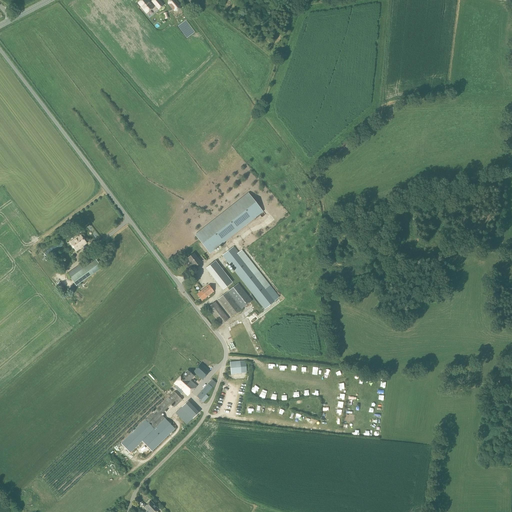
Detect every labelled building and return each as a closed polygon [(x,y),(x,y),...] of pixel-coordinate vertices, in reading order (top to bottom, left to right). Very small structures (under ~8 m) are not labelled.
[(146,0),(142,0),(138,3),(147,13),(153,8),(146,0)] [(163,5),(158,0),(153,0),(152,1),(158,9),(163,5)] [(168,0),(168,1),(168,2),(169,3),(172,7),(175,11),(177,10),(180,8),(180,6),(175,0),(168,0)] [(247,195),(191,234),(199,245),(204,242),(208,248),(210,249),(212,248),(214,249),(220,245),(223,241),(257,217),(261,212),(254,206),(247,195)] [(80,235),(69,243),(76,251),(87,244),(80,235)] [(53,253),(57,250),(64,244),(61,241),(54,245),(44,253),(47,257),(53,253)] [(61,255),(66,251),(63,246),(58,251),(61,255)] [(234,247),(222,256),(240,278),(265,309),(276,301),(279,298),(242,250),(238,253),(234,247)] [(201,263),(194,254),(193,254),(188,259),(192,265),(194,268),(201,263)] [(96,259),(83,269),(80,265),(67,274),(76,286),(102,268),(96,259)] [(206,269),(223,290),(232,282),(216,261),(206,269)] [(202,301),(214,292),(209,285),(197,295),(202,301)] [(221,325),(229,319),(215,301),(207,308),(221,325)] [(253,312),(246,317),(251,323),(257,318),(253,312)] [(180,366),(177,360),(172,363),(174,368),(180,366)] [(247,363),(240,363),(240,361),(230,362),(231,374),(241,373),(241,371),(244,371),(244,367),(247,367),(247,363)] [(202,363),(193,372),(202,380),(210,371),(202,363)] [(182,390),(188,396),(197,386),(191,381),(194,377),(187,370),(184,374),(183,374),(175,384),(177,385),(175,388),(180,393),(182,390)] [(197,396),(205,404),(209,400),(205,396),(214,385),(210,381),(197,396)] [(248,389),(252,393),(257,387),(253,383),(248,389)] [(174,424),(172,426),(161,414),(171,405),(174,408),(182,400),(175,392),(146,420),(164,439),(175,429),(177,427),(174,424)] [(173,415),(184,426),(196,414),(185,403),(173,415)] [(149,511),(155,511),(158,510),(151,502),(145,507),(149,511)]
